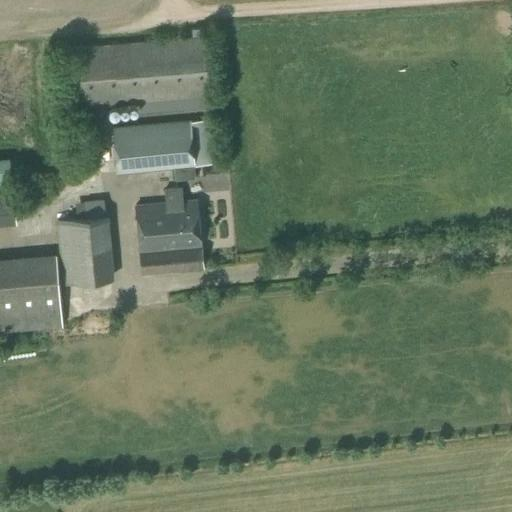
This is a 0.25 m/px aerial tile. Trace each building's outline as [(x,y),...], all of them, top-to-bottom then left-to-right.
[(203,32),(66,43),(72,116),(87,115),(86,104),(208,93),(203,32)] [(210,118),(111,126),(115,171),(214,163),(210,118)] [(10,157),(0,157),(0,185),(13,185),(10,157)] [(166,201),(165,202),(166,215),(173,214),(174,229),(181,228),(183,246),(202,245),(198,199),(181,200),(180,187),(165,189),(166,201)] [(13,188),(0,189),(0,225),(16,225),(13,188)] [(88,214),(57,217),(64,281),(117,276),(112,213),(108,213),(105,197),(87,199),(88,214)] [(165,202),(135,204),(141,273),(204,267),(202,245),(183,246),(181,228),(174,229),(173,214),(166,215),(165,202)] [(57,252),(0,257),(0,330),(64,324),(57,252)]
